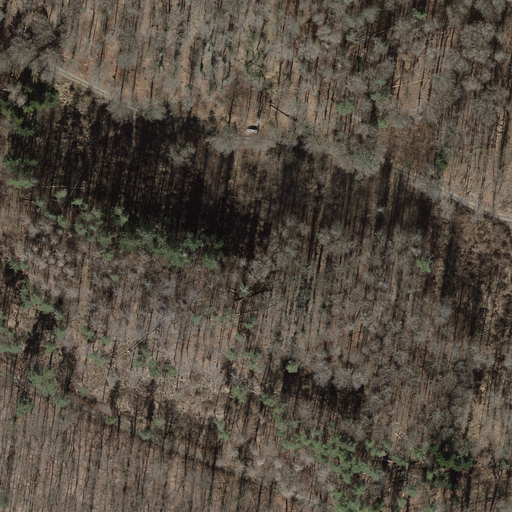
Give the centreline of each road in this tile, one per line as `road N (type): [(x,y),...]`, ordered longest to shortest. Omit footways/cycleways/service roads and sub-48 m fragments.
road 1 (track): [(511,184),(299,147),(0,38)]
road 2 (track): [(342,511),(110,421),(0,365)]
